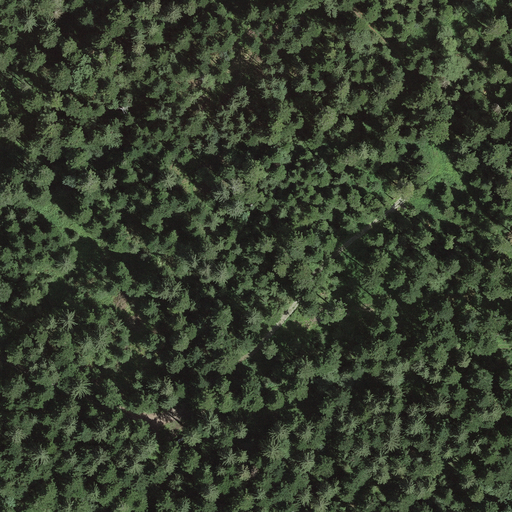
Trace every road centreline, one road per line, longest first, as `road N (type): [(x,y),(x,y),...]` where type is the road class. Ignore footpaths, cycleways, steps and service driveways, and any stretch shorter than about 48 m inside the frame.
road 1 (track): [(145,421),(385,353),(511,346)]
road 2 (track): [(229,511),(145,421),(0,354)]
